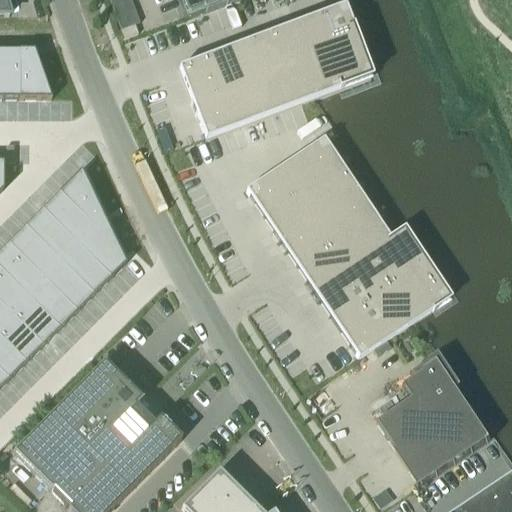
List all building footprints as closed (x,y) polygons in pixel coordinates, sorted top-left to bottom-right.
[(0,0),(0,18),(8,19),(3,0),(0,0)] [(117,0),(109,3),(120,33),(134,28),(139,26),(129,0),(117,0)] [(176,0),(184,21),(241,0),(176,0)] [(343,10),(179,72),(205,143),(370,80),(343,10)] [(134,28),(120,33),(124,41),(137,37),(134,28)] [(17,57),(0,57),(0,103),(18,103),(17,57)] [(33,57),(17,57),(18,103),(18,105),(50,105),(33,57)] [(323,143),(245,195),(357,363),(449,301),(403,233),(389,242),(323,143)] [(80,176),(58,199),(92,232),(101,222),(80,176)] [(58,199),(41,216),(75,249),(92,232),(58,199)] [(41,216),(24,233),(57,267),(75,249),(41,216)] [(92,232),(75,249),(108,283),(123,268),(101,222),(92,232)] [(24,233),(7,250),(40,283),(57,267),(24,233)] [(75,249),(57,267),(92,300),(108,283),(75,249)] [(7,250),(0,257),(0,276),(24,300),(40,283),(7,250)] [(57,267),(40,283),(75,317),(92,300),(57,267)] [(0,276),(0,310),(7,317),(24,300),(0,276)] [(40,283),(24,300),(58,334),(75,317),(40,283)] [(24,300),(7,317),(40,350),(58,334),(24,300)] [(7,317),(0,323),(0,344),(23,367),(40,350),(7,317)] [(0,344),(0,377),(6,384),(23,367),(0,344)] [(409,401),(374,424),(418,489),(489,441),(456,391),(461,388),(460,387),(455,390),(437,363),(413,379),(410,374),(409,375),(412,380),(400,387),(409,401)] [(134,490),(180,444),(159,423),(153,429),(134,411),(140,405),(103,368),(57,414),(134,490)] [(112,511),(134,490),(57,414),(13,458),(50,495),(51,494),(68,511),(112,511)] [(252,511),(217,477),(181,511),(252,511)] [(511,511),(511,477),(459,511),(511,511)]
